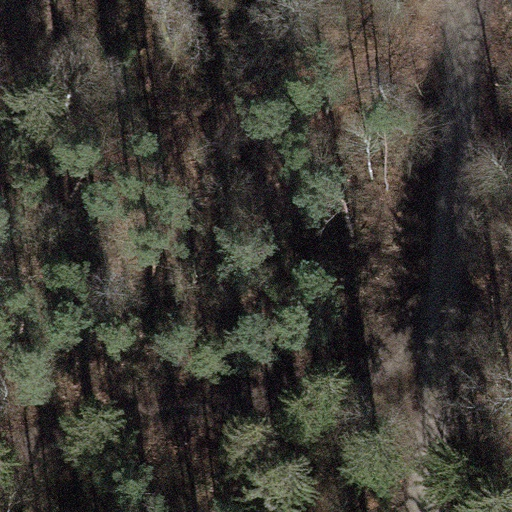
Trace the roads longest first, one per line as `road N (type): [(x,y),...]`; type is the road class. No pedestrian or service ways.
road 1 (track): [(429,511),(468,0)]
road 2 (track): [(0,457),(66,428),(318,385),(445,292)]
